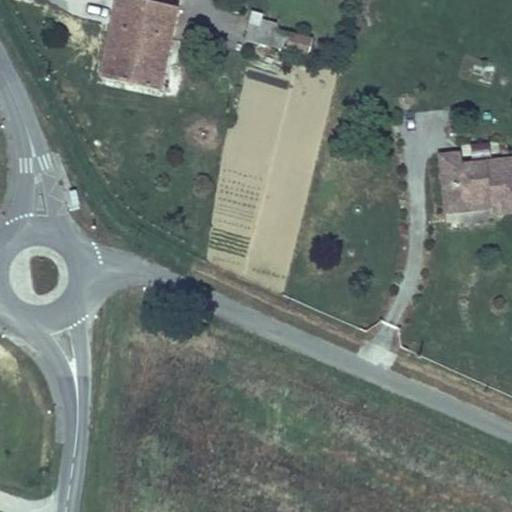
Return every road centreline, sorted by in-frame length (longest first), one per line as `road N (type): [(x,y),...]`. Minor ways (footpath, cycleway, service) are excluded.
road 1 (unclassified): [(87,271),(142,272),(511,431)]
road 2 (tertiary): [(57,321),(76,378),(66,511)]
road 3 (tertiary): [(0,68),(28,132),(41,230)]
